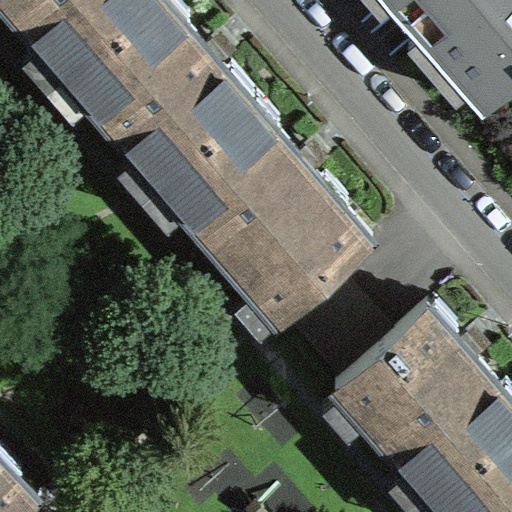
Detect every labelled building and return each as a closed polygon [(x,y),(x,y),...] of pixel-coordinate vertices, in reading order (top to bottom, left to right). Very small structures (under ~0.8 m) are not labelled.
[(107,32),(143,0),(12,0),(66,62),(104,29),(107,32)] [(199,138),(197,135),(250,89),(208,41),(172,0),(143,0),(107,32),(104,29),(66,62),(161,171),(199,138)] [(482,99),(511,73),(511,0),(396,0),(398,2),(482,99)] [(285,305),(333,264),(372,229),(301,148),(250,89),(197,135),(199,138),(161,171),(280,309),(285,305)] [(353,287),(333,264),(285,305),(340,368),(387,327),(353,287)] [(340,368),(335,372),(433,484),(511,415),(511,391),(462,333),(427,292),(387,327),(340,368)] [(511,511),(511,415),(433,484),(456,511),(511,511)] [(37,486),(0,446),(0,511),(9,511),(33,491),(37,486)] [(53,511),(33,491),(9,511),(53,511)]
